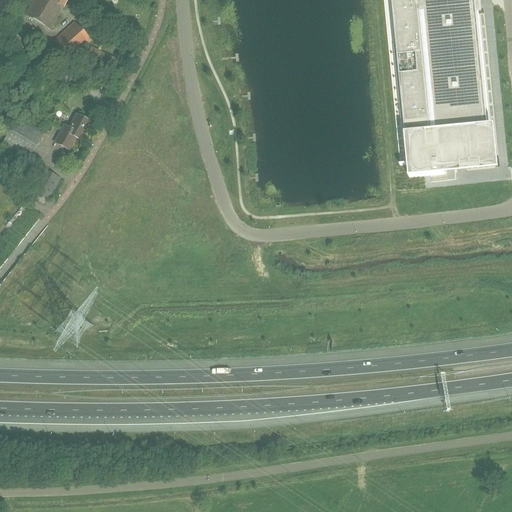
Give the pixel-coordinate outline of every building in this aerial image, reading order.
[(50,30),(63,8),(67,0),(34,0),(25,15),(50,30)] [(392,0),(400,73),(409,164),(400,165),(409,165),(412,164),(413,176),(410,176),(409,176),(409,177),(445,174),(445,173),(442,173),(442,169),(498,164),(495,124),(487,125),(482,66),(475,0),(392,0)] [(54,42),(70,60),(91,41),(75,23),(54,42)] [(49,83),(42,96),(64,109),(71,96),(49,83)] [(148,88),(146,109),(158,111),(160,91),(149,89),(149,88),(148,88)] [(160,91),(158,111),(170,113),(173,92),(172,92),(160,91)] [(42,96),(34,109),(56,122),(64,109),(42,96)] [(34,109),(26,123),(49,135),(56,122),(34,109)] [(136,119),(135,128),(155,131),(158,111),(146,109),(144,119),(135,118),(136,119)] [(158,111),(155,131),(175,134),(176,123),(177,124),(177,123),(168,122),(170,113),(158,111)] [(26,123),(19,135),(41,148),(49,135),(26,123)] [(135,128),(134,138),(154,141),(155,131),(135,128)] [(155,131),(154,141),(174,143),(175,134),(155,131)] [(0,136),(0,154),(9,143),(0,136)] [(134,138),(132,148),(152,151),(154,141),(134,138)] [(154,141),(152,151),(172,153),(174,143),(154,141)] [(131,157),(131,158),(151,161),(152,151),(132,148),(131,157)] [(152,151),(151,161),(171,163),(172,153),(152,151)] [(121,156),(118,176),(148,180),(151,161),(131,158),(131,157),(121,156)] [(151,161),(148,180),(177,184),(180,164),(181,164),(171,163),(151,161)] [(118,187),(116,196),(146,200),(148,180),(118,176),(117,187),(118,187)] [(148,180),(146,200),(175,204),(177,184),(148,180)] [(116,196),(112,227),(113,227),(113,226),(142,231),(143,221),(143,220),(146,200),(116,196)] [(146,200),(143,220),(143,221),(172,224),(171,225),(172,225),(175,204),(146,200)]
